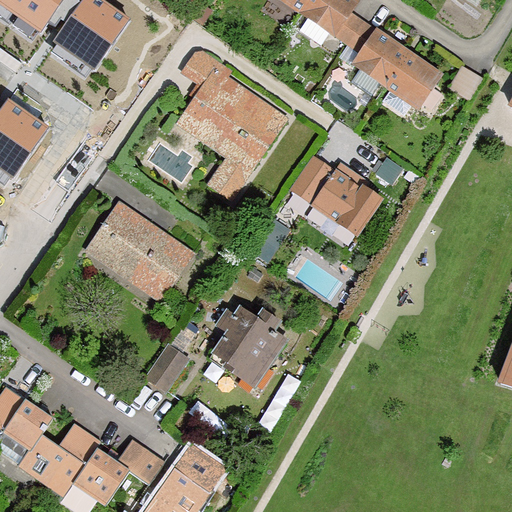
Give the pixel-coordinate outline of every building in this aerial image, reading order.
[(0,0),(40,28),(47,19),(59,0),(0,0)] [(78,0),(59,0),(47,19),(56,25),(62,17),(71,23),(85,4),(78,0)] [(71,23),(59,41),(94,66),(127,18),(100,0),(87,0),(85,4),(71,23)] [(350,13),(356,4),(350,0),(286,0),(336,34),(350,13)] [(336,34),(362,52),(377,31),(350,13),(336,34)] [(419,106),(441,75),(377,31),(362,52),(355,62),(419,106)] [(210,186),(231,201),(286,121),(224,79),(229,72),(202,54),(196,55),(188,67),(207,80),(177,125),(228,159),(210,186)] [(483,80),(463,68),(450,91),(468,101),(471,103),(483,80)] [(46,127),(10,102),(0,116),(0,166),(12,175),(46,127)] [(337,174),(315,160),(296,190),(358,232),(379,200),(359,187),(363,181),(342,166),(337,174)] [(191,255),(119,207),(89,252),(161,300),(191,255)] [(281,325),(262,313),(256,321),(240,311),(234,321),(230,318),(227,322),(223,319),(217,329),(227,335),(212,357),(209,361),(255,392),(288,343),(275,334),(281,325)] [(188,359),(169,347),(148,378),(157,384),(167,391),(188,359)] [(511,356),(502,383),(511,386),(511,356)] [(150,486),(165,465),(133,443),(124,456),(117,465),(97,451),(102,444),(75,426),(59,449),(42,437),(53,421),(7,389),(0,400),(0,430),(32,452),(21,467),(65,497),(74,484),(107,507),(131,473),(150,486)] [(197,511),(225,471),(191,448),(147,511),(197,511)]
